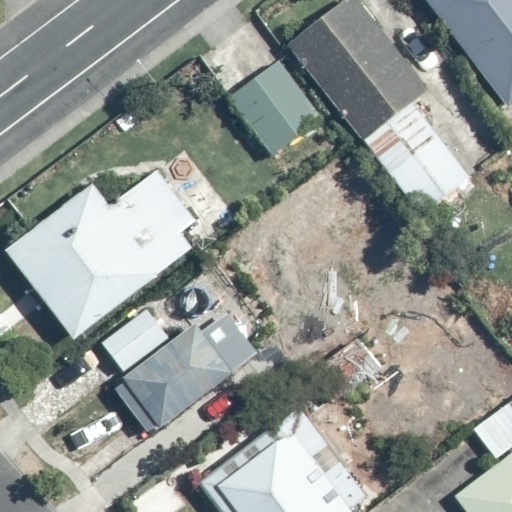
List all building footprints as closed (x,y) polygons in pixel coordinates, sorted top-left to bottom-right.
[(352,0),(328,0),(306,18),(384,118),(422,88),(352,0)] [(511,101),(511,0),(421,0),(502,109),(511,101)] [(318,120),(274,58),(222,95),(266,157),(318,120)] [(470,171),(420,111),(369,154),(419,214),(470,171)] [(204,234),(153,167),(102,206),(85,184),(0,248),(0,253),(65,340),(204,234)] [(104,384),(144,438),(245,362),(205,308),(182,277),(94,342),(117,374),(104,384)] [(348,330),(317,287),(272,320),(303,363),(348,330)] [(377,366),(353,335),(304,373),(329,404),(377,366)] [(511,447),(511,390),(469,424),(497,459),(511,447)] [(345,511),(362,499),(293,409),(202,480),(226,511),(345,511)] [(511,511),(511,452),(453,498),(463,511),(511,511)]
